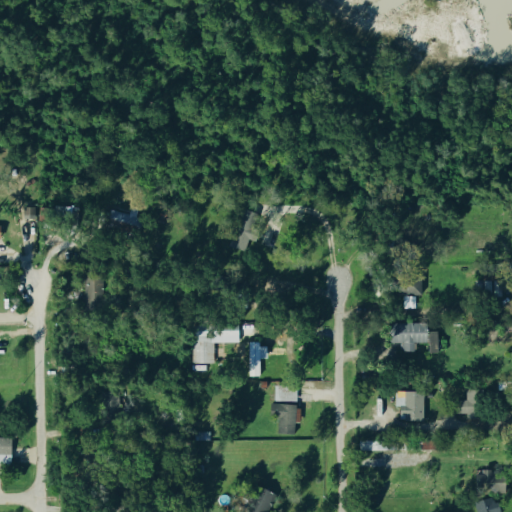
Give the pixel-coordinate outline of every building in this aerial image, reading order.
[(81,311),(100,312),(101,281),(82,280),(81,311)] [(483,299),(500,298),(499,281),(482,282),(483,299)] [(436,354),(435,333),(424,333),(424,325),(385,326),(385,345),(400,344),(400,354),(413,354),(413,345),(425,344),(425,355),(436,354)] [(213,365),(212,345),(237,344),(236,326),(191,327),(191,366),(213,365)] [(257,360),(264,360),(264,345),(246,345),(246,378),(258,378),(257,360)] [(295,403),(295,387),(272,387),(272,403),(295,403)] [(464,420),(475,421),(476,391),(464,391),(463,402),(454,401),(454,415),(464,416),(464,420)] [(393,409),(399,409),(399,422),(422,421),(421,393),(392,394),(393,409)] [(267,418),(275,418),(274,435),(293,436),(293,424),(296,424),(297,406),(267,405),(267,418)] [(0,465),(8,465),(9,439),(0,439),(0,465)] [(502,495),(501,480),(490,480),(490,473),(473,473),(473,495),(502,495)]
